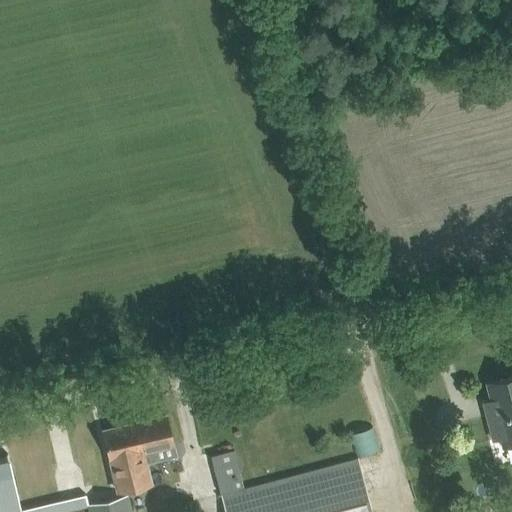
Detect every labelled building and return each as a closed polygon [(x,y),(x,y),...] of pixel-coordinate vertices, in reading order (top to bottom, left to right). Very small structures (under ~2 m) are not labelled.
[(511,376),(487,383),(492,403),(503,445),(511,442),(511,376)] [(166,415),(134,422),(149,483),(151,482),(146,462),(159,459),(157,447),(172,444),(166,415)] [(149,483),(134,422),(103,430),(118,490),(149,483)] [(375,426),(353,431),(358,454),(380,449),(375,426)] [(23,450),(0,454),(0,506),(16,503),(17,511),(55,511),(86,505),(88,511),(130,511),(126,494),(115,497),(99,432),(23,450)] [(370,511),(357,458),(244,486),(235,449),(211,456),(225,511),(370,511)]
